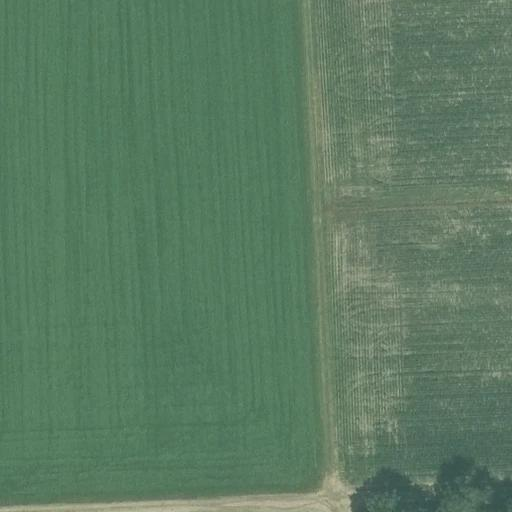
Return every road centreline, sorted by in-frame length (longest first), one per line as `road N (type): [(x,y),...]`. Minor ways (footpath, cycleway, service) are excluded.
road 1 (track): [(323,504),(302,0)]
road 2 (track): [(119,511),(352,503)]
road 3 (track): [(352,503),(511,498)]
